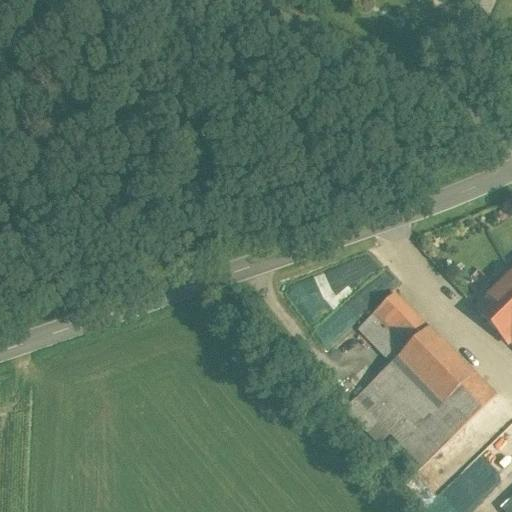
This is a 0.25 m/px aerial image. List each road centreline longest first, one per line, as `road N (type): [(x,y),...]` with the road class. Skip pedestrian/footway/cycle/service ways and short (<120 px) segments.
road 1 (tertiary): [(0,352),(511,172)]
road 2 (unclassified): [(511,143),(243,0)]
road 3 (unknown): [(384,222),(511,377)]
